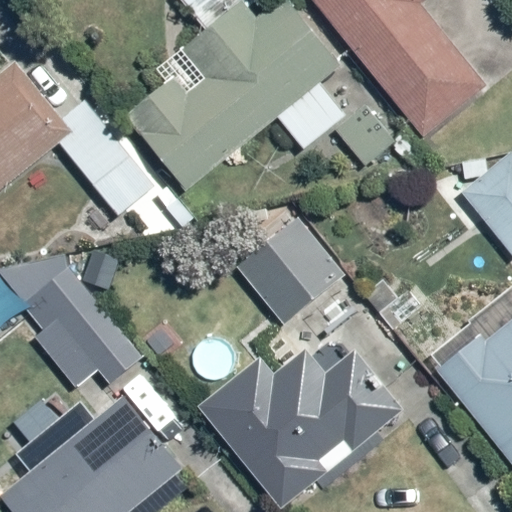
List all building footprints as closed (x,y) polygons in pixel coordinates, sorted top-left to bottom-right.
[(162,71),(127,117),(190,190),(282,119),(304,150),(349,118),(323,88),(348,67),(288,0),(282,0),(260,19),(247,6),(162,71)] [(314,0),(430,139),(494,88),(427,2),(430,0),(314,0)] [(0,196),(75,133),(20,68),(0,79),(0,196)] [(398,143),(370,106),(339,129),(368,166),(398,143)] [(511,157),(466,195),(511,252),(511,157)] [(350,278),(305,221),(243,270),(287,327),(350,278)] [(112,385),(149,357),(71,254),(14,297),(81,386),(101,370),(112,385)] [(511,294),(431,355),(441,370),(511,461),(511,294)] [(265,361),(205,411),(286,511),(411,411),(361,353),(331,372),(312,354),(279,375),(265,361)] [(1,502),(10,511),(136,511),(187,472),(130,401),(102,421),(86,403),(43,436),(27,417),(0,439),(0,449),(26,478),(1,502)]
